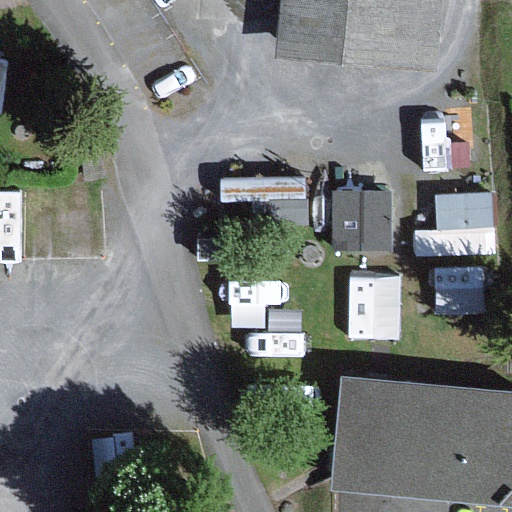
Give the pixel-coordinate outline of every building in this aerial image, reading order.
[(282,0),(277,60),(438,72),(443,0),(282,0)] [(343,179),(343,244),(404,244),(404,179),(343,179)] [(440,249),(508,247),(505,182),(437,185),(440,249)] [(410,328),(410,270),(360,270),(360,329),(410,328)] [(511,392),(343,375),(331,492),(511,509),(511,392)]
